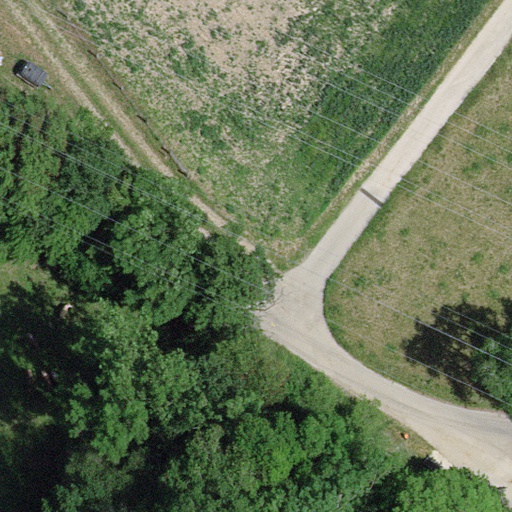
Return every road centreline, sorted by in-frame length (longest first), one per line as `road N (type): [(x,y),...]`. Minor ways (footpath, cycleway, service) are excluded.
road 1 (unclassified): [(511,439),(497,444),(279,327),(0,147)]
road 2 (track): [(279,327),(511,16)]
